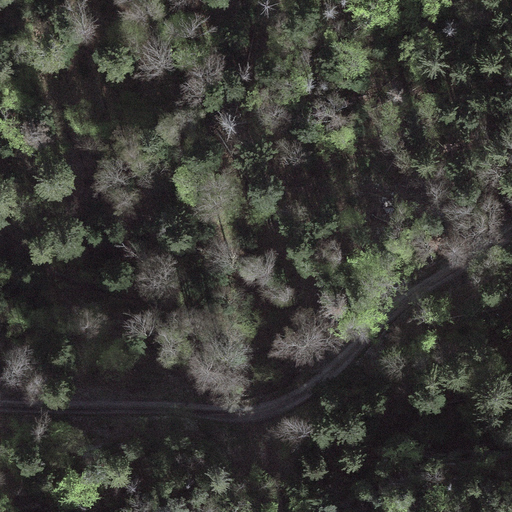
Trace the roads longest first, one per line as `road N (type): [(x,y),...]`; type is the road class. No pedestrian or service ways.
road 1 (track): [(511,230),(379,322),(283,407),(232,414),(0,405)]
road 2 (trunk): [(212,511),(385,0)]
